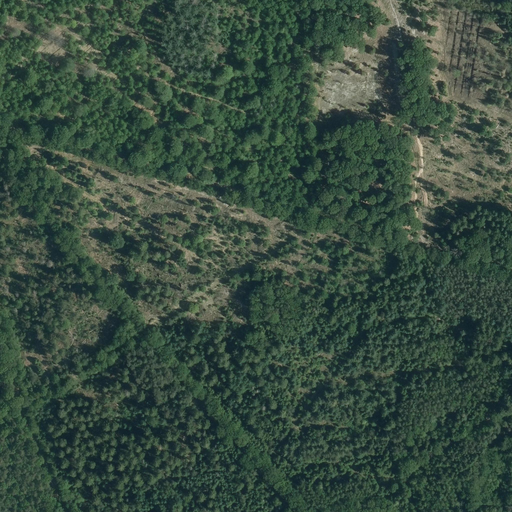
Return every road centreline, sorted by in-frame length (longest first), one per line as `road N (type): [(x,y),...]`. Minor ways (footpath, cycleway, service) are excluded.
road 1 (track): [(511,268),(0,122)]
road 2 (track): [(407,120),(425,253),(261,466),(300,511)]
road 3 (track): [(0,16),(37,14),(146,62),(150,72),(278,117),(407,120)]
road 4 (track): [(231,274),(324,214),(312,0)]
road 5 (track): [(21,406),(231,274)]
